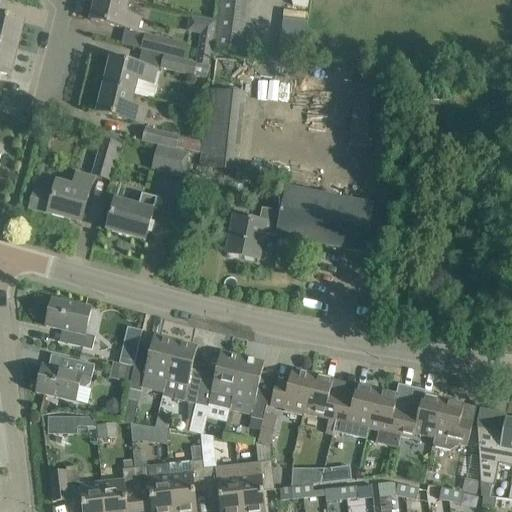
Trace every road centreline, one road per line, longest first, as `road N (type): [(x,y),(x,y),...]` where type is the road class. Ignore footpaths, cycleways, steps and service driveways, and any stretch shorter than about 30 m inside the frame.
road 1 (tertiary): [(511,365),(212,314),(1,256)]
road 2 (residential): [(18,511),(0,318)]
